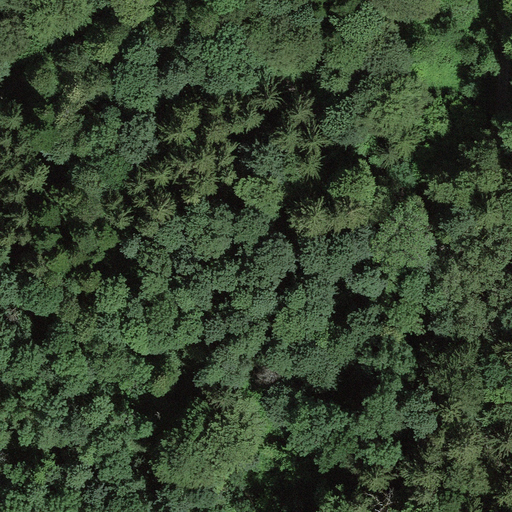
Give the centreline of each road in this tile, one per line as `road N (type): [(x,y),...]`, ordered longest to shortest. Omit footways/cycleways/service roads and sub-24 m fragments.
road 1 (track): [(206,0),(364,157),(441,247),(479,254)]
road 2 (track): [(479,254),(483,400),(474,511)]
road 3 (track): [(510,0),(479,254)]
road 4 (track): [(0,95),(148,0)]
